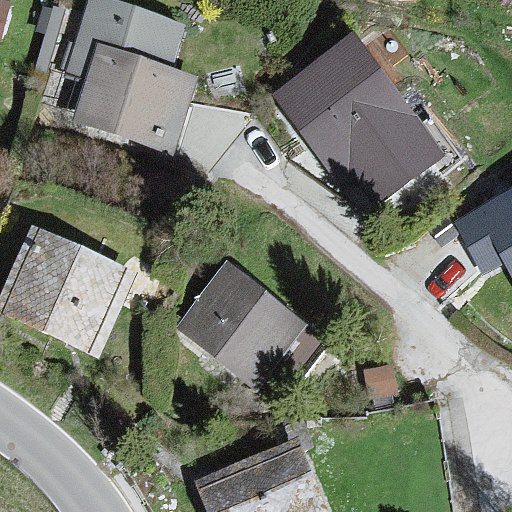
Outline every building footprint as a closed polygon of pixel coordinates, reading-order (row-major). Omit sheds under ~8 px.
[(17,16),(0,9),(0,58),(2,59),(17,16)] [(188,42),(94,10),(66,92),(89,100),(77,134),(175,168),(201,94),(173,84),(188,42)] [(365,53),(284,107),(346,198),(426,144),(365,53)] [(511,214),(466,235),(493,293),(511,284),(511,214)] [(150,286),(46,240),(10,323),(114,369),(150,286)] [(241,274),(188,335),(280,414),(333,352),(241,274)] [(333,511),(311,450),(202,490),(209,511),(333,511)]
